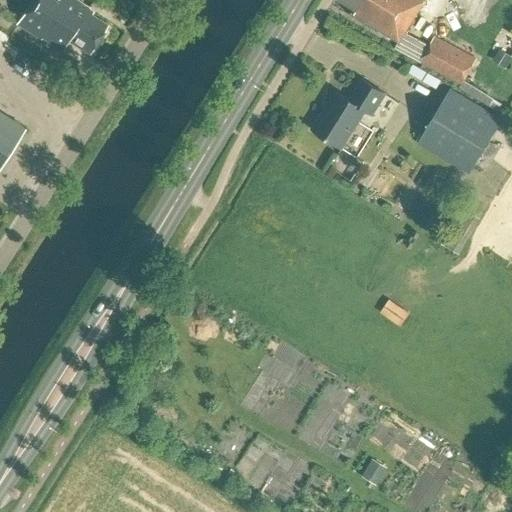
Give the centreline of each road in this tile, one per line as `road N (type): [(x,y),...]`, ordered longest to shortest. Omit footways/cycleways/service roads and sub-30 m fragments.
road 1 (primary): [(0,481),(301,0)]
road 2 (unclassified): [(0,259),(163,0)]
